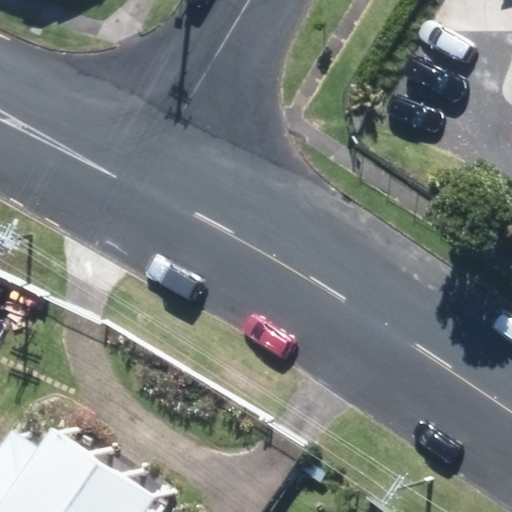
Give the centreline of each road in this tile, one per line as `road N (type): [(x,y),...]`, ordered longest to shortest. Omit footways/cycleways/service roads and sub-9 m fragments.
road 1 (residential): [(140,185),(288,266),(511,409)]
road 2 (residential): [(246,0),(140,185)]
road 3 (residential): [(0,113),(140,185)]
